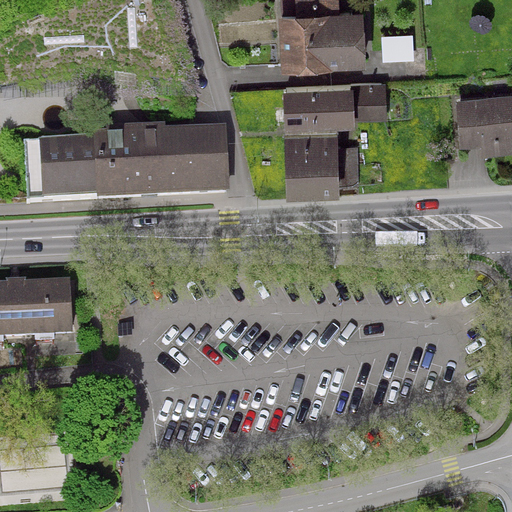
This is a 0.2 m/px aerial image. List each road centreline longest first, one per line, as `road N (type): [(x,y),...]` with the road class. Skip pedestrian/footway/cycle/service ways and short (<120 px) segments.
road 1 (primary): [(0,237),(511,217)]
road 2 (residential): [(511,455),(282,511)]
